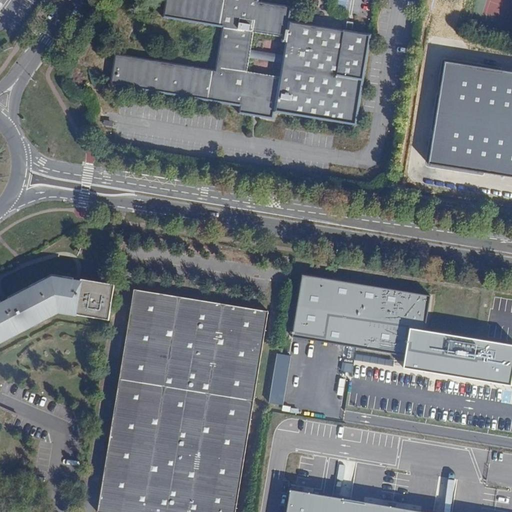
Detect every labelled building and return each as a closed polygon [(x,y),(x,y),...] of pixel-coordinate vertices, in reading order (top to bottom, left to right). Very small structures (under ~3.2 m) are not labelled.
[(165,0),(163,18),(222,27),(215,70),(115,54),(110,85),(240,106),(239,114),(273,119),(275,112),(356,125),(371,35),(290,21),(292,7),(259,1),(258,0),(165,0)] [(511,65),(446,55),(428,163),(511,176),(511,65)] [(110,320),(116,285),(82,279),(81,282),(74,281),(75,278),(52,274),(8,297),(10,300),(3,304),(1,301),(0,301),(0,342),(55,314),(55,312),(58,311),(59,311),(59,312),(110,320)] [(433,298),(305,278),(295,339),(408,357),(406,370),(511,386),(511,344),(428,331),(433,298)] [(235,511),(269,311),(134,289),(97,511),(235,511)] [(0,423),(14,428),(19,412),(0,406),(0,423)] [(292,511),(429,511),(296,491),(292,511)]
